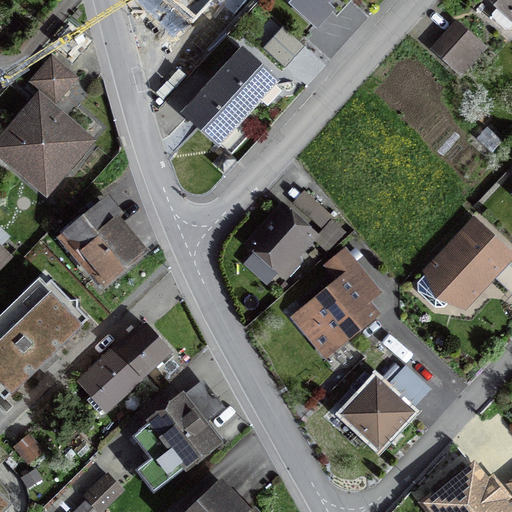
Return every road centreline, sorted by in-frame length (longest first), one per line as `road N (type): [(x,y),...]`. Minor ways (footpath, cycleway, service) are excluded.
road 1 (residential): [(408,0),(177,245)]
road 2 (residential): [(177,245),(325,511)]
road 3 (residential): [(101,0),(177,245)]
road 4 (residential): [(363,511),(511,359)]
